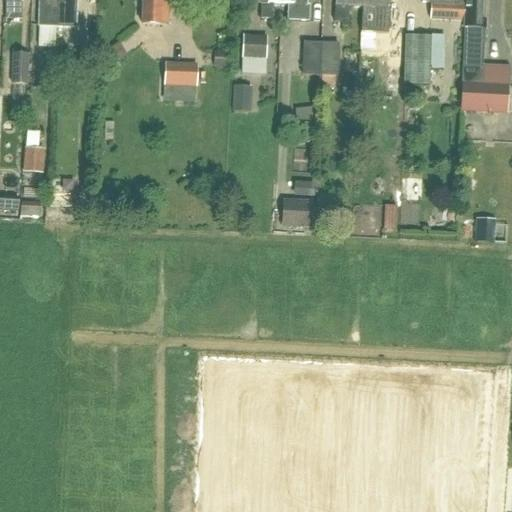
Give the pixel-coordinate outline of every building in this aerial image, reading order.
[(5,0),(5,21),(20,22),(20,0),(5,0)] [(56,13),(56,0),(37,0),(36,29),(54,30),(55,13),(56,13)] [(55,13),(54,30),(74,31),(75,14),(75,0),(56,0),(56,13),(55,13)] [(142,0),(141,25),(167,27),(167,0),(142,0)] [(281,7),(280,0),(255,0),(255,6),(261,6),(260,21),(273,22),(273,6),(281,7)] [(280,0),(281,7),(288,7),(287,22),(307,23),(307,9),(305,9),(305,0),(280,0)] [(362,9),(362,0),(334,0),(334,8),(334,24),(341,25),(341,28),(347,29),(348,9),(362,9)] [(362,0),(362,9),(361,35),(387,36),(388,27),(389,11),(389,0),(362,0)] [(451,7),(451,0),(422,0),(422,6),(431,7),(430,23),(464,24),(465,8),(451,7)] [(451,0),(451,7),(465,8),(464,24),(462,70),(462,85),(461,101),(460,114),(508,116),(509,87),(481,86),(482,71),(485,25),(480,25),(481,0),(451,0)] [(265,62),(266,38),(242,36),(240,60),(265,62)] [(404,87),(428,88),(430,40),(405,39),(404,87)] [(320,78),(321,44),(303,43),(301,77),(320,78)] [(321,44),(320,78),(336,79),(338,45),(321,44)] [(92,71),(93,48),(78,47),(78,71),(92,71)] [(114,49),(108,54),(115,64),(122,60),(114,49)] [(228,69),(229,54),(213,53),(212,68),(228,69)] [(26,87),(27,56),(11,55),(10,86),(26,87)] [(196,89),(197,66),(164,64),(163,87),(196,89)] [(248,115),(250,91),(233,90),(232,114),(248,115)] [(310,109),(295,112),(297,126),(313,123),(310,109)] [(313,127),(298,129),(301,146),(316,144),(313,127)] [(25,155),(23,173),(42,175),(43,156),(25,155)] [(300,186),(300,197),(312,198),(313,187),(300,186)] [(19,201),(3,200),(2,211),(18,212),(19,201)] [(311,205),(283,204),(282,228),(310,229),(311,205)] [(21,206),(21,219),(37,219),(37,206),(21,206)] [(385,210),(385,234),(395,234),(395,210),(385,210)] [(472,244),(495,244),(496,221),(473,221),(472,244)]
